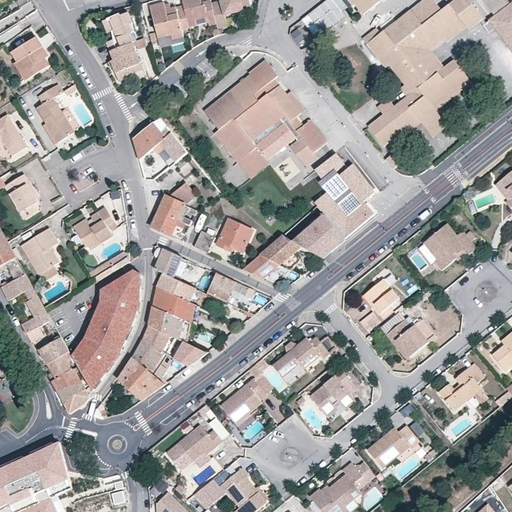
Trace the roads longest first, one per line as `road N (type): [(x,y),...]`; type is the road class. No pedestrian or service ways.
road 1 (residential): [(511,122),(309,291)]
road 2 (residential): [(315,297),(511,136)]
road 3 (unknown): [(258,32),(285,50),(407,208)]
road 4 (residential): [(57,430),(92,407),(139,337),(150,289),(144,233)]
road 5 (residential): [(114,115),(214,44),(261,30),(265,0)]
road 6 (residential): [(157,414),(300,307)]
road 7 (residential): [(293,304),(157,414)]
road 8 (residential): [(130,169),(76,203),(59,177),(123,140)]
road 9 (residential): [(144,233),(293,304)]
road 10 (residential): [(396,396),(486,320),(486,291)]
road 11 (residential): [(57,430),(0,309)]
road 12 (residential): [(396,396),(315,297)]
road 13 (residential): [(291,457),(315,459),(396,396)]
